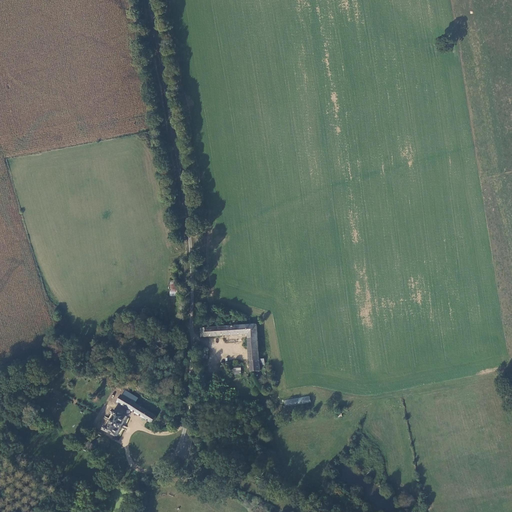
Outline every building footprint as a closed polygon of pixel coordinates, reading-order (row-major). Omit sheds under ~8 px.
[(178,281),(171,281),(170,297),(178,297),(178,281)] [(207,327),(208,336),(243,335),(242,325),(238,326),(238,321),(233,322),(233,326),(207,327)] [(242,325),(243,335),(249,334),(252,371),(260,370),(260,363),(265,363),(265,359),(260,359),(257,324),(242,325)] [(60,360),(54,357),(51,362),(57,366),(60,360)] [(85,374),(92,378),(95,373),(88,369),(85,374)] [(132,392),(128,398),(136,403),(140,396),(132,392)] [(156,415),(152,412),(143,407),(136,403),(128,398),(122,395),(119,402),(152,423),(156,415)] [(310,397),(284,399),(284,405),(310,403),(310,397)] [(143,407),(152,412),(154,409),(145,404),(143,407)] [(128,415),(114,409),(112,413),(114,414),(108,426),(106,424),(104,429),(117,436),(128,415)] [(90,441),(86,447),(92,450),(95,445),(90,441)]
